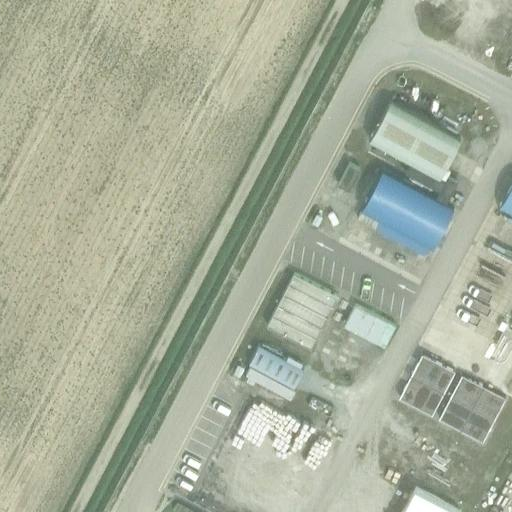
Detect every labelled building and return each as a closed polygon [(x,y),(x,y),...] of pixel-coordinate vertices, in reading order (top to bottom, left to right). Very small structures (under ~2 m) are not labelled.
[(371,135),(441,175),(461,136),(392,98),(371,135)] [(334,196),(346,201),(358,175),(347,169),(334,196)] [(363,209),(434,246),(454,207),(384,170),(363,209)] [(511,180),(498,207),(511,214),(511,180)] [(267,326),(312,348),(338,296),(293,274),(267,326)] [(450,329),(491,350),(501,330),(481,320),(492,299),(470,288),(450,329)] [(345,325),(385,345),(396,325),(355,304),(345,325)] [(260,345),(250,363),(295,386),(304,367),(301,366),(303,362),(289,355),(287,359),(260,345)] [(497,365),(511,370),(511,356),(501,352),(497,365)] [(423,353),(400,396),(433,414),(455,371),(445,365),(424,354),(423,353)] [(463,374),(440,417),(483,440),(506,397),(463,374)] [(345,432),(352,412),(322,402),(315,422),(345,432)] [(407,406),(398,428),(442,444),(450,423),(407,406)] [(416,450),(420,442),(398,431),(394,439),(416,450)] [(430,462),(437,452),(423,441),(415,452),(430,462)] [(372,490),(391,447),(381,443),(362,486),(372,490)] [(455,460),(445,477),(485,500),(495,482),(455,460)] [(479,471),(500,478),(503,469),(482,462),(479,471)] [(440,483),(434,493),(470,511),(479,511),(483,505),(440,483)]
